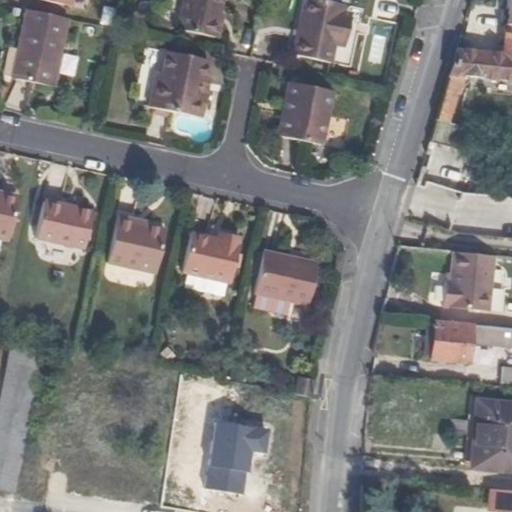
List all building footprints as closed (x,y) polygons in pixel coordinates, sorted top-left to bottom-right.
[(222,0),(182,0),(176,30),(213,38),(222,0)] [(342,11),(343,5),(321,0),(311,0),(306,27),(298,25),(291,55),(331,64),(334,47),(342,11)] [(306,27),(311,0),(303,0),(298,25),(306,27)] [(511,0),(507,0),(502,55),(456,51),(429,142),(462,150),(467,128),(449,124),(463,76),(511,79),(511,0)] [(52,88),(67,19),(25,9),(18,44),(24,45),(16,80),(52,88)] [(344,49),(351,13),(342,11),(334,47),(344,49)] [(10,78),(16,80),(24,45),(18,44),(10,78)] [(200,119),(207,89),(202,88),(204,78),(208,61),(164,52),(160,74),(155,73),(147,108),(200,119)] [(289,108),(294,84),(288,82),(283,107),(289,108)] [(322,146),(333,92),(294,84),(289,108),(283,107),(277,136),(322,146)] [(419,174),(405,220),(427,226),(428,226),(442,178),(419,174)] [(0,200),(17,204),(18,197),(0,192),(0,200)] [(0,240),(9,242),(17,204),(0,200),(0,240)] [(92,213),(42,202),(34,239),(84,250),(92,213)] [(131,219),(117,215),(105,264),(155,275),(165,229),(131,221),(131,219)] [(229,284),(239,241),(217,236),(216,240),(190,233),(180,273),(229,284)] [(317,264),(262,252),(252,294),(307,306),(317,264)] [(488,312),(493,257),(451,253),(449,281),(448,288),(444,288),(442,307),(488,312)] [(433,322),(425,321),(422,360),(429,360),(433,322)] [(511,329),(433,322),(429,360),(467,364),(469,343),(491,345),(492,340),(511,341),(511,329)] [(0,490),(13,494),(43,354),(10,346),(0,392),(0,490)] [(511,368),(501,368),(499,384),(511,384),(511,368)] [(297,377),(293,395),(309,398),(313,381),(297,377)] [(511,471),(511,405),(475,402),(474,423),(483,423),(479,469),(511,471)] [(470,469),(479,469),(483,423),(474,423),(470,469)] [(511,511),(511,491),(491,490),(489,510),(511,511)]
